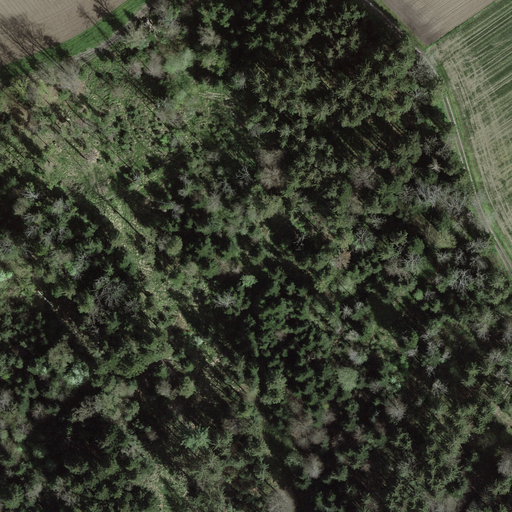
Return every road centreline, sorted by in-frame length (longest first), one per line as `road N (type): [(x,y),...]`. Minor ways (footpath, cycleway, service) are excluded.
road 1 (track): [(365,0),(439,86),(475,196),(511,272)]
road 2 (track): [(0,84),(92,51),(159,0)]
